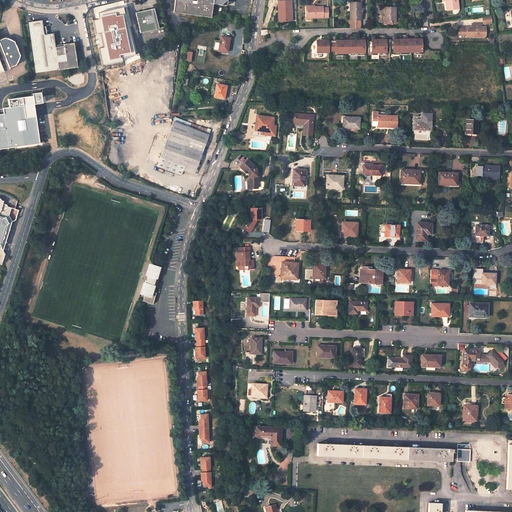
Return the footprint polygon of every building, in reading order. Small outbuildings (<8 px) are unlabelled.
[(196,0),(197,1),(187,0),(175,0),(174,12),(211,17),(213,4),(210,3),(210,0),(196,0)] [(292,20),(291,0),(278,1),(278,10),(281,10),(281,21),(292,20)] [(458,8),(456,0),(441,0),(442,1),(445,0),(447,0),(448,10),(458,8)] [(361,25),(360,2),(351,2),(352,11),(350,11),(350,19),(348,19),(348,24),(350,23),(350,26),(361,25)] [(323,7),(306,7),(306,18),(310,18),(328,17),(328,8),(323,8),(323,7)] [(395,19),(395,7),(384,7),(384,15),(385,23),(395,23),(395,19)] [(158,29),(154,9),(135,13),(140,33),(150,31),(152,30),(158,29)] [(399,24),(399,19),(395,19),(395,23),(385,23),(384,15),(383,16),(383,24),(399,24)] [(111,41),(106,16),(94,18),(99,43),(103,42),(104,48),(105,54),(112,52),(113,54),(127,51),(125,40),(111,42),(111,41)] [(491,16),(481,16),(482,24),(491,23),(491,16)] [(44,34),(42,20),(27,22),(35,73),(77,67),(74,43),(61,45),(62,46),(55,47),(55,45),(53,33),(44,34)] [(485,36),(485,26),(481,26),(481,24),(473,24),(473,27),(471,27),(462,27),(461,34),(466,34),(470,34),(470,37),(485,36)] [(230,38),(221,37),(219,50),(227,52),(230,38)] [(0,39),(0,72),(4,71),(0,62),(0,51),(2,56),(3,59),(7,70),(10,69),(9,68),(15,66),(20,56),(14,42),(12,41),(6,38),(4,38),(0,39)] [(335,40),(323,40),(323,52),(335,52),(335,51),(342,51),(342,55),(349,55),(349,53),(357,53),(357,55),(371,55),(371,53),(378,53),(378,55),(393,55),(392,52),(400,52),(400,54),(414,54),(414,52),(421,52),(421,54),(428,54),(428,39),(424,39),(422,39),(414,39),(411,39),(404,39),(401,39),(393,39),(389,39),(382,39),(378,40),(371,40),(368,40),(360,40),(356,40),(349,40),(346,40),(342,40),(342,43),(335,43),(335,40)] [(225,86),(216,84),(214,97),(224,99),(224,95),(225,95),(226,88),(224,88),(225,86)] [(0,149),(39,144),(33,105),(42,103),(40,93),(32,94),(32,96),(8,99),(9,108),(3,108),(4,114),(0,114),(0,149)] [(388,127),(396,127),(397,116),(388,115),(388,112),(372,112),(372,125),(388,125),(388,127)] [(313,115),(294,113),(293,123),(303,124),(306,124),(306,128),(303,128),(302,134),(311,135),(313,115)] [(255,130),(265,131),(265,134),(272,134),(273,124),(274,117),(256,115),(255,130)] [(359,128),(360,117),(351,117),(350,118),(343,118),(342,128),(354,128),(359,128)] [(413,133),(431,134),(431,131),(431,125),(431,120),(421,119),(421,117),(414,117),(413,133)] [(466,133),(477,134),(477,120),(466,120),(466,133)] [(194,175),(211,130),(207,128),(207,129),(191,124),(190,125),(189,128),(177,124),(173,122),(165,144),(157,167),(181,175),(182,171),(194,175)] [(250,173),(251,177),(249,177),(249,181),(248,181),(248,188),(258,188),(258,181),(260,181),(259,176),(257,176),(257,169),(254,169),(254,165),(248,160),(241,167),(247,173),(249,173),(250,173)] [(471,164),(471,177),(477,177),(477,176),(482,176),(481,181),(483,181),(485,183),(486,181),(488,181),(488,180),(488,177),(500,178),(500,166),(482,165),(482,166),(477,166),(478,164),(471,164)] [(372,175),(381,175),(381,168),(376,168),(376,165),(363,165),(362,175),(366,175),(366,177),(369,177),(369,176),(372,176),(372,175)] [(293,185),(303,186),(303,176),(306,176),(306,170),(293,169),(293,185)] [(401,183),(419,184),(420,171),(401,170),(401,183)] [(319,187),(342,189),(343,172),(323,171),(323,179),(326,179),(326,181),(323,181),(320,181),(319,187)] [(439,173),(439,184),(450,185),(450,184),(457,184),(458,173),(439,173)] [(15,220),(18,210),(17,210),(7,207),(7,208),(1,207),(2,203),(0,202),(0,263),(1,264),(4,254),(2,250),(0,246),(0,245),(2,239),(3,239),(4,236),(3,236),(4,234),(5,231),(4,231),(7,224),(11,222),(15,220)] [(262,209),(251,209),(251,210),(251,216),(251,218),(246,228),(249,230),(251,231),(257,220),(260,220),(261,219),(261,214),(262,214),(262,209)] [(308,230),(309,220),(297,219),(297,224),(295,224),(295,229),(297,229),(297,231),(298,231),(298,229),(308,230)] [(0,246),(2,250),(11,222),(7,224),(4,231),(5,231),(4,234),(3,236),(4,236),(3,239),(2,239),(0,245),(0,246)] [(342,235),(356,236),(357,223),(342,222),(342,235)] [(417,222),(415,240),(426,241),(427,236),(431,236),(431,223),(417,222)] [(392,236),(399,237),(399,225),(385,225),(385,234),(392,234),(392,236)] [(476,225),(475,234),(480,234),(480,235),(486,235),(488,235),(489,226),(476,225)] [(248,256),(247,252),(248,252),(248,247),(237,248),(237,252),(237,253),(237,261),(235,261),(236,267),(242,267),(246,266),(247,270),(252,269),(252,260),(248,260),(247,261),(247,259),(246,259),(246,256),(248,256)] [(291,262),(281,262),(281,276),(280,282),(291,282),(291,279),(297,279),(298,265),(291,264),(291,262)] [(324,278),(325,264),(313,264),(313,278),(324,278)] [(155,287),(157,282),(158,283),(159,281),(159,280),(162,269),(151,265),(148,275),(149,275),(150,275),(148,285),(146,284),(143,293),(143,294),(145,294),(143,301),(152,304),(153,304),(157,293),(155,292),(157,288),(155,287)] [(381,284),(382,271),(371,270),(371,267),(363,267),(363,269),(360,269),(360,276),(363,276),(362,283),(381,284)] [(397,282),(409,282),(410,274),(408,274),(409,270),(396,269),(396,275),(397,275),(397,282)] [(448,271),(438,271),(438,270),(431,270),(430,279),(430,285),(437,286),(437,285),(447,285),(448,277),(447,277),(448,271)] [(491,285),(495,285),(495,274),(482,273),(481,284),(491,285)] [(259,306),(259,298),(247,298),(247,315),(255,315),(255,306),(259,306)] [(305,309),(305,299),(290,298),(289,309),(295,309),(295,307),(298,307),(298,309),(305,309)] [(336,301),(315,300),(315,314),(322,315),(322,320),(336,320),(336,301)] [(202,301),(192,301),(193,310),(195,309),(195,315),(202,315),(202,301)] [(366,314),(367,302),(349,301),(349,313),(366,314)] [(412,315),(413,302),(395,302),(395,312),(402,312),(402,315),(412,315)] [(448,309),(449,304),(431,303),(431,316),(441,316),(441,314),(448,314),(450,314),(450,309),(448,309)] [(470,303),(470,316),(475,316),(475,315),(486,315),(486,309),(487,309),(488,304),(470,303)] [(240,329),(239,318),(231,319),(231,328),(240,329)] [(196,340),(196,347),(197,353),(195,353),(195,359),(205,359),(203,330),(195,330),(194,330),(194,334),(195,333),(196,340)] [(260,354),(261,338),(251,338),(250,353),(260,354)] [(335,353),(335,346),(317,345),(316,356),(333,357),(333,352),(335,353)] [(361,365),(361,348),(353,347),(351,365),(361,365)] [(465,350),(464,366),(470,366),(470,360),(472,359),(478,359),(478,351),(465,350)] [(291,359),(292,352),(274,351),(273,362),(289,363),(290,358),(291,359)] [(494,353),(489,358),(497,367),(502,362),(494,353)] [(440,366),(440,355),(422,354),(421,366),(440,366)] [(388,366),(411,367),(412,355),(403,355),(403,358),(388,358),(388,366)] [(206,401),(205,378),(205,372),(197,372),(198,378),(196,378),(196,383),(198,383),(198,387),(198,390),(198,396),(196,397),(197,402),(199,401),(206,401)] [(268,399),(269,384),(252,383),(252,387),(251,395),(251,396),(261,397),(261,398),(268,399)] [(354,404),(365,404),(366,390),(361,390),(361,389),(354,388),(354,393),(355,393),(354,404)] [(342,402),(343,391),(328,391),(328,396),(327,396),(327,397),(327,401),(342,402)] [(427,405),(439,405),(439,395),(434,395),(434,393),(434,391),(427,391),(427,405)] [(417,408),(417,394),(408,394),(408,396),(404,396),(403,408),(417,408)] [(315,411),(315,396),(314,396),(309,395),(308,395),(308,398),(305,398),(304,410),(315,411)] [(379,412),(390,413),(390,399),(386,399),(386,397),(381,397),(381,402),(379,402),(379,412)] [(463,402),(462,420),(476,421),(476,405),(471,405),(471,402),(463,402)] [(200,428),(200,432),(198,432),(198,437),(200,437),(200,443),(208,443),(207,414),(199,414),(200,420),(200,421),(198,421),(198,425),(200,425),(200,428)] [(280,445),(281,428),(257,427),(256,440),(271,440),(271,445),(280,445)] [(318,443),(317,455),(451,461),(451,452),(457,452),(457,461),(470,462),(470,450),(318,443)] [(210,487),(209,457),(199,458),(200,463),(202,463),(202,469),(202,472),(202,476),(200,476),(200,480),(202,480),(203,487),(210,487)] [(428,502),(428,511),(440,511),(441,503),(428,502)]
